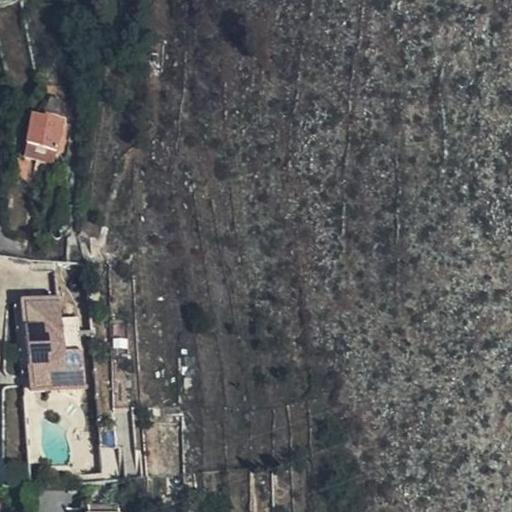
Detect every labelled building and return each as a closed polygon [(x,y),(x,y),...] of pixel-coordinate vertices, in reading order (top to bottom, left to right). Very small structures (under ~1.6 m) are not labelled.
[(30,119),(50,123),(52,108),(39,103),(30,119)] [(60,125),(50,123),(30,119),(25,145),(23,160),(41,163),(52,166),(60,125)] [(40,170),(41,163),(23,160),(25,145),(14,143),(12,164),(40,170)] [(23,303),(24,307),(30,368),(45,366),(48,392),(86,388),(79,317),(61,319),(59,300),(23,303)] [(30,368),(24,307),(15,308),(22,368),(30,368)] [(45,366),(30,368),(33,393),(48,392),(45,366)]
